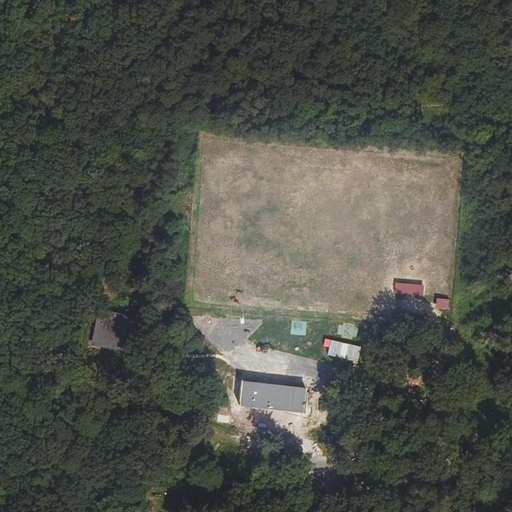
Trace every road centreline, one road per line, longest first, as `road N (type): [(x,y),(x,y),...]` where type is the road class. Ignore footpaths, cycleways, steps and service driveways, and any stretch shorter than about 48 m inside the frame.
road 1 (track): [(246,428),(234,437),(119,382),(35,362),(0,331)]
road 2 (track): [(0,150),(50,155),(45,191),(71,248),(93,282),(127,309)]
